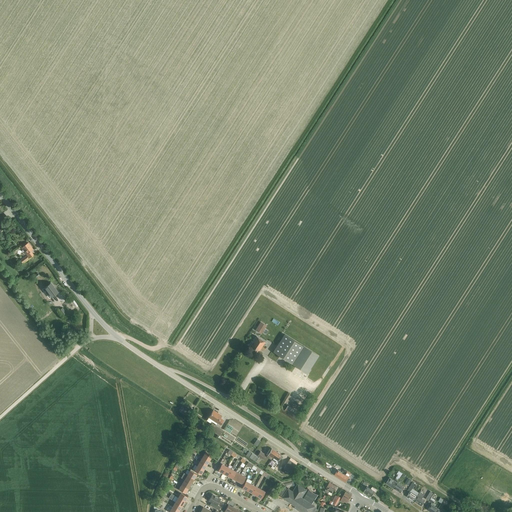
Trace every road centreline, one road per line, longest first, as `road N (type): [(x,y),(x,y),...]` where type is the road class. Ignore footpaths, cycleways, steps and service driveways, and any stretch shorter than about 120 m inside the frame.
road 1 (unclassified): [(305,461),(232,400),(159,367)]
road 2 (tertiary): [(305,461),(159,367)]
road 3 (tertiary): [(91,311),(0,194)]
